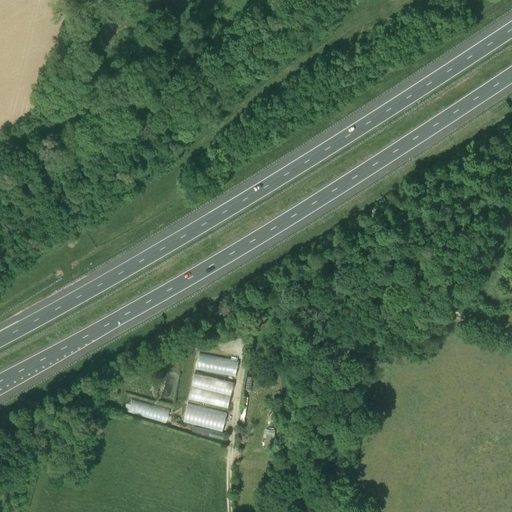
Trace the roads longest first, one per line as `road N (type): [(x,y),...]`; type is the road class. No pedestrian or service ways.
road 1 (motorway): [(511,25),(0,339)]
road 2 (motorway): [(0,381),(293,219),(511,79)]
